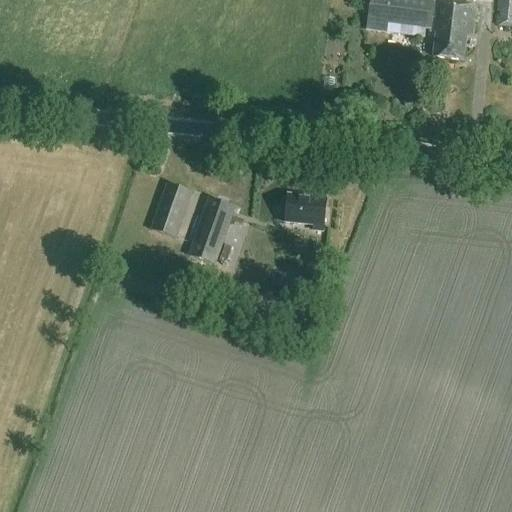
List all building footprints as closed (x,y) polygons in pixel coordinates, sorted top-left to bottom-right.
[(474,7),(433,2),(432,0),(371,0),(369,24),(436,32),(433,60),(462,63),(465,34),(471,35),(474,7)] [(511,0),(498,0),(495,26),(511,28),(511,0)] [(192,196),(166,187),(150,233),(175,242),(192,196)] [(322,234),(325,202),(287,197),(284,225),(312,228),(312,233),(322,234)] [(234,210),(207,201),(188,257),(214,266),(234,210)]
